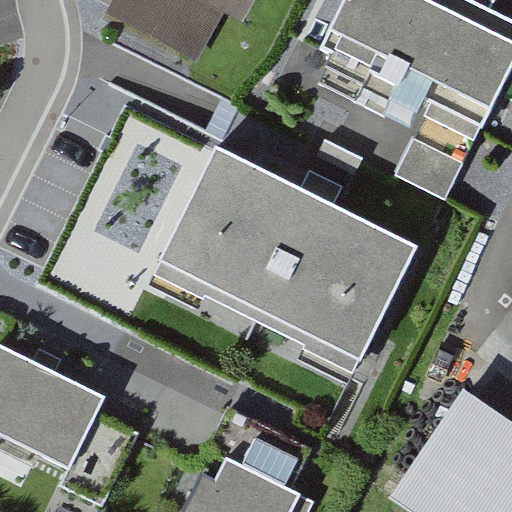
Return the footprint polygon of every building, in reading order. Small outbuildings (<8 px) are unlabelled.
[(118,0),(106,21),(196,70),(223,21),(246,34),(264,0),(118,0)] [(511,83),(511,33),(442,0),(350,0),(320,63),(483,142),(511,83)] [(418,265),(215,165),(159,278),(361,378),(418,265)] [(107,410),(0,355),(0,447),(70,483),(107,410)] [(511,511),(511,426),(462,394),(389,505),(400,511),(511,511)] [(215,491),(203,485),(189,511),(299,511),(302,507),(226,469),(215,491)]
